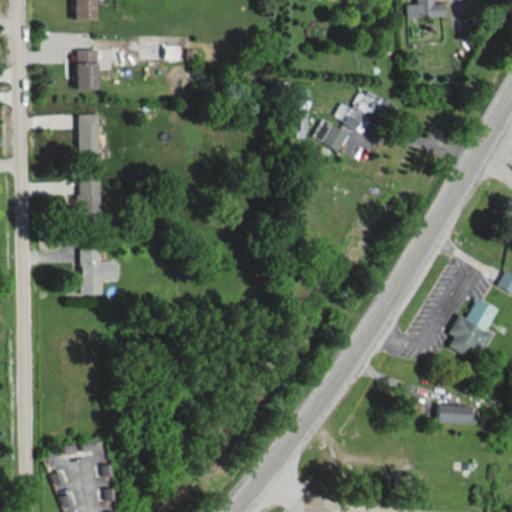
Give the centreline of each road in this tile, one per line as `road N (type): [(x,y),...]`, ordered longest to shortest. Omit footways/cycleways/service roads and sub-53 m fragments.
road 1 (residential): [(18,0),(28,511)]
road 2 (primary): [(511,87),(337,374),(231,511)]
road 3 (residential): [(248,493),(433,511)]
